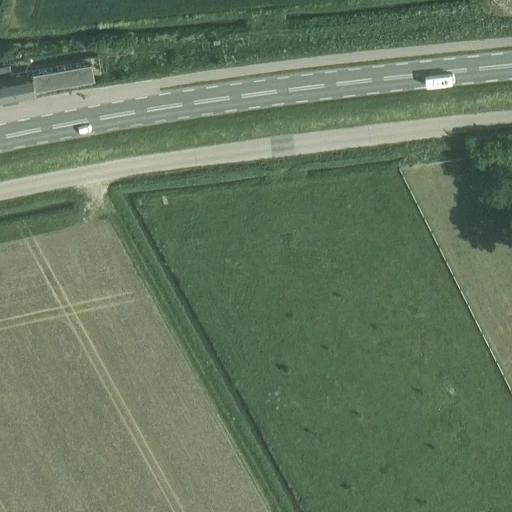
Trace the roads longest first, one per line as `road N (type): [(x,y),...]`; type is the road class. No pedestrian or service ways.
road 1 (primary): [(0,140),(275,92),(511,66)]
road 2 (unclassified): [(0,196),(511,126)]
